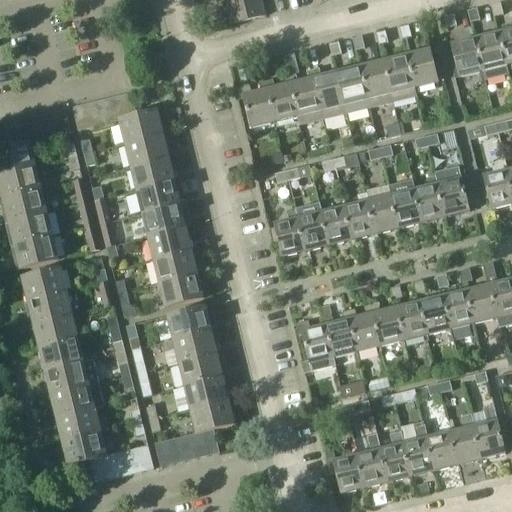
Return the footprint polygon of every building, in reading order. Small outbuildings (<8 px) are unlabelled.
[(236,0),(226,3),(231,26),(242,23),(236,0)] [(236,0),(242,23),(254,20),(248,0),(236,0)] [(261,0),(248,0),(254,20),(266,17),(261,0)] [(501,5),(491,7),(493,19),(504,16),(501,5)] [(477,11),(468,13),(470,24),(480,22),(477,11)] [(454,16),(444,19),(447,30),(457,28),(454,16)] [(506,68),(507,68),(511,66),(511,25),(505,27),(507,33),(498,35),(506,68)] [(409,27),(399,30),(402,41),(411,39),(409,27)] [(386,33),(376,35),(378,47),(388,44),(386,33)] [(507,68),(506,68),(498,35),(475,41),(483,74),(485,82),(510,77),(507,68)] [(362,39),(352,41),(355,52),(365,50),(362,39)] [(459,80),(483,74),(475,41),(451,47),(453,56),(459,79),(459,80)] [(339,44),(329,47),(332,58),(342,56),(339,44)] [(414,91),(415,90),(438,85),(430,52),(406,58),(414,91)] [(459,79),(453,56),(448,57),(454,80),(459,79)] [(383,63),(393,106),(417,100),(415,90),(414,91),(406,58),(383,63)] [(359,69),(367,102),(370,111),(393,106),(383,63),(359,69)] [(336,75),(344,108),(346,117),(370,111),(367,102),(359,69),(336,75)] [(346,117),(344,108),(336,75),(322,78),(320,70),(306,73),(308,82),(314,80),(324,122),(346,117)] [(283,79),(285,88),(290,86),(298,119),(297,119),(299,128),(324,122),(314,80),(308,82),(298,84),(296,76),(283,79)] [(260,85),(262,93),(266,92),(274,125),(297,119),(298,119),(290,86),(285,88),(275,90),(273,82),(260,85)] [(251,131),(274,125),(266,92),(262,93),(251,96),(249,87),(236,91),(239,102),(243,101),(251,131)] [(119,98),(125,121),(137,119),(131,95),(119,98)] [(114,124),(119,122),(125,121),(119,98),(108,101),(114,124)] [(102,127),(114,124),(108,101),(96,103),(102,127)] [(91,130),(102,127),(96,103),(85,106),(91,130)] [(91,130),(85,106),(72,109),(78,133),(91,130)] [(65,111),(55,114),(61,137),(71,135),(65,111)] [(137,119),(125,121),(119,122),(125,147),(164,137),(158,113),(137,119)] [(55,114),(43,116),(49,140),(61,137),(55,114)] [(32,119),(38,143),(49,140),(43,116),(32,119)] [(32,119),(20,122),(26,146),(29,145),(38,143),(32,119)] [(20,122),(8,125),(14,149),(26,146),(20,122)] [(507,123),(496,126),(498,136),(509,133),(507,123)] [(0,127),(0,151),(14,149),(8,125),(0,127)] [(401,136),(398,125),(385,128),(388,140),(401,136)] [(498,136),(496,126),(485,129),(487,139),(498,136)] [(125,147),(131,170),(169,161),(164,137),(125,147)] [(438,137),(426,140),(429,150),(440,147),(438,137)] [(417,152),(429,150),(426,140),(415,142),(417,152)] [(90,142),(81,144),(84,157),(93,155),(90,142)] [(0,177),(35,169),(29,145),(26,146),(14,149),(0,151),(0,177)] [(65,148),(68,161),(77,159),(74,146),(65,148)] [(391,149),(380,151),(382,161),(393,158),(391,149)] [(371,163),(382,161),(380,151),(369,154),(371,163)] [(285,165),(282,153),(269,156),(272,168),(285,165)] [(96,167),(93,155),(84,157),(87,169),(96,167)] [(80,170),(77,159),(68,161),(71,173),(80,170)] [(345,160),(334,162),(336,172),(347,169),(345,160)] [(175,184),(169,161),(131,170),(137,193),(175,184)] [(325,175),(336,172),(334,162),(322,165),(325,175)] [(0,177),(0,191),(2,201),(41,192),(35,169),(0,177)] [(436,178),(438,187),(446,220),(469,214),(459,169),(435,175),(436,178)] [(298,171),(287,174),(286,174),(288,184),(300,181),(298,171)] [(491,211),(511,206),(511,193),(507,173),(483,178),(491,211)] [(278,186),(288,184),(286,174),(275,177),(278,186)] [(446,220),(438,187),(436,178),(427,180),(429,189),(414,193),(422,225),(446,220)] [(175,184),(137,193),(142,216),(181,207),(185,206),(180,182),(175,184)] [(389,188),(391,198),(399,231),(422,225),(414,193),(412,182),(389,188)] [(95,203),(104,201),(101,189),(92,191),(95,203)] [(47,215),(41,192),(2,201),(5,212),(2,213),(5,225),(8,224),(47,215)] [(77,195),(80,207),(88,205),(85,193),(77,195)] [(359,206),(345,209),(353,243),(376,237),(368,204),(369,204),(367,195),(357,197),(359,206)] [(399,231),(391,198),(369,204),(368,204),(376,237),(399,231)] [(110,224),(104,201),(95,203),(101,227),(110,224)] [(91,217),(88,205),(80,207),(83,219),(91,217)] [(185,206),(181,207),(142,216),(148,240),(187,231),(191,230),(185,206)] [(313,217),(299,221),(298,221),(306,254),(329,248),(321,215),(322,215),(320,207),(311,209),(313,217)] [(322,215),(321,215),(329,248),(353,243),(345,209),(322,215)] [(287,259),(306,254),(298,221),(299,221),(297,210),(287,213),(289,223),(275,227),(283,260),(287,259)] [(53,238),(47,215),(8,224),(11,236),(8,237),(11,248),(14,248),(53,238)] [(101,227),(107,250),(116,248),(110,224),(101,227)] [(148,240),(154,263),(192,254),(187,231),(148,240)] [(17,272),(20,271),(20,272),(58,262),(53,238),(14,248),(17,259),(14,260),(17,272)] [(88,242),(91,254),(100,252),(97,240),(88,242)] [(116,248),(107,250),(110,263),(119,260),(116,248)] [(198,277),(192,254),(154,263),(160,287),(198,277)] [(99,287),(108,284),(102,260),(93,263),(99,287)] [(496,276),(493,265),(483,268),(486,279),(496,276)] [(28,304),(67,295),(61,270),(22,280),(28,304)] [(472,282),(470,271),(460,273),(463,284),(472,282)] [(486,279),(488,288),(496,320),(497,320),(499,330),(511,327),(511,281),(498,285),(496,276),(486,279)] [(204,300),(198,277),(160,287),(165,310),(204,300)] [(446,277),(437,279),(440,290),(449,288),(446,277)] [(118,297),(127,295),(124,282),(115,284),(118,297)] [(423,283),(413,285),(416,296),(426,294),(423,283)] [(114,308),(108,284),(99,287),(104,310),(114,308)] [(403,299),(400,288),(390,291),(393,302),(403,299)] [(496,320),(488,288),(465,293),(473,326),(496,320)] [(473,326),(465,293),(442,299),(450,332),(473,326)] [(33,327),(72,318),(67,295),(28,304),(25,305),(30,328),(33,327)] [(130,307),(127,295),(118,297),(121,309),(122,309),(124,320),(132,318),(129,307),(130,307)] [(450,332),(442,299),(418,305),(426,338),(450,332)] [(426,338),(418,305),(395,310),(403,343),(426,338)] [(366,309),(367,317),(372,316),(380,349),(403,343),(395,310),(380,314),(378,306),(366,309)] [(211,308),(167,318),(173,342),(212,333),(211,330),(216,328),(211,308)] [(372,316),(367,317),(357,320),(355,311),(342,315),(344,323),(348,322),(356,355),(380,349),(372,316)] [(325,328),(334,361),(356,355),(348,322),(344,323),(333,326),(331,317),(319,321),(321,329),(325,328)] [(39,351),(78,341),(72,318),(33,327),(39,351)] [(108,321),(111,333),(119,331),(116,319),(108,321)] [(325,328),(321,329),(310,331),(308,323),(296,326),(298,338),(302,337),(311,374),(335,368),(334,361),(325,328)] [(138,339),(135,327),(126,329),(129,341),(138,339)] [(125,354),(119,331),(111,333),(116,356),(125,354)] [(179,365),(217,356),(212,333),(173,342),(179,365)] [(45,374),(84,364),(83,361),(78,341),(39,351),(45,374)] [(116,356),(122,379),(131,377),(125,354),(116,356)] [(179,365),(185,389),(223,380),(220,367),(225,366),(222,354),(217,356),(179,365)] [(84,364),(45,374),(51,397),(90,388),(99,385),(93,362),(84,364)] [(135,364),(138,375),(147,373),(144,362),(135,364)] [(311,374),(309,363),(303,365),(305,375),(311,374)] [(150,386),(147,373),(138,375),(141,388),(150,386)] [(477,387),(488,384),(486,375),(474,377),(477,387)] [(125,392),(134,390),(131,377),(122,379),(125,392)] [(505,388),(508,385),(506,377),(497,379),(500,390),(505,388)] [(185,389),(190,412),(229,402),(223,380),(185,389)] [(371,384),(369,388),(370,394),(389,389),(387,380),(371,384)] [(451,383),(439,386),(441,396),(453,393),(451,383)] [(90,388),(51,397),(56,421),(96,411),(95,411),(104,409),(99,385),(90,388)] [(441,396),(439,386),(428,389),(430,399),(441,396)] [(404,395),(392,398),(395,407),(406,404),(404,395)] [(384,410),(395,407),(392,398),(382,400),(384,410)] [(203,435),(213,432),(235,427),(229,402),(190,412),(196,436),(203,435)] [(371,412),(368,403),(345,409),(348,418),(371,412)] [(147,410),(150,422),(158,420),(155,408),(147,410)] [(345,409),(335,411),(337,421),(348,418),(345,409)] [(96,411),(56,421),(62,444),(101,434),(96,411)] [(131,414),(134,426),(142,424),(139,412),(131,414)] [(161,433),(158,420),(150,422),(153,435),(161,433)] [(498,423),(474,429),(482,463),(506,457),(498,423)] [(145,436),(142,424),(134,426),(137,438),(145,436)] [(404,446),(412,480),(435,474),(427,441),(423,425),(413,428),(417,443),(404,446)] [(474,429),(451,435),(459,468),(482,463),(474,429)] [(203,435),(208,458),(219,455),(213,432),(203,435)] [(68,467),(89,462),(101,459),(107,458),(101,434),(62,444),(68,467)] [(381,452),(389,485),(412,480),(404,446),(401,434),(390,437),(393,449),(381,452)] [(191,437),(196,461),(208,458),(203,435),(196,436),(191,437)] [(451,435),(427,441),(435,474),(459,468),(451,435)] [(357,458),(366,491),(389,485),(381,452),(377,436),(367,438),(371,454),(357,458)] [(184,464),(196,461),(191,437),(179,440),(184,464)] [(184,464),(179,440),(167,443),(172,466),(184,464)] [(172,466),(167,443),(156,446),(161,469),(172,466)] [(154,471),(148,448),(136,451),(141,474),(154,471)] [(136,451),(125,454),(130,477),(141,474),(136,451)] [(331,451),(324,452),(326,462),(333,460),(331,451)] [(130,477),(125,454),(113,457),(118,480),(130,477)] [(101,459),(106,483),(118,480),(113,457),(107,458),(101,459)] [(366,491),(357,458),(334,463),(342,497),(366,491)] [(101,459),(89,462),(95,485),(106,483),(101,459)] [(49,506),(50,511),(75,511),(73,501),(49,506)]
